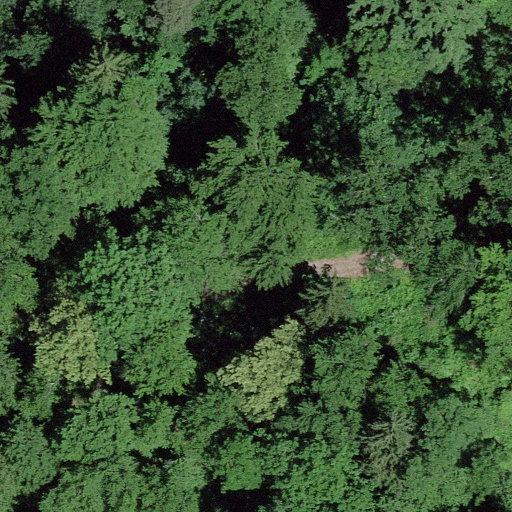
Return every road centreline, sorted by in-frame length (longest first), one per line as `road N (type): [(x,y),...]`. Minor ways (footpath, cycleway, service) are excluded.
road 1 (track): [(408,258),(0,320)]
road 2 (track): [(408,258),(511,171)]
